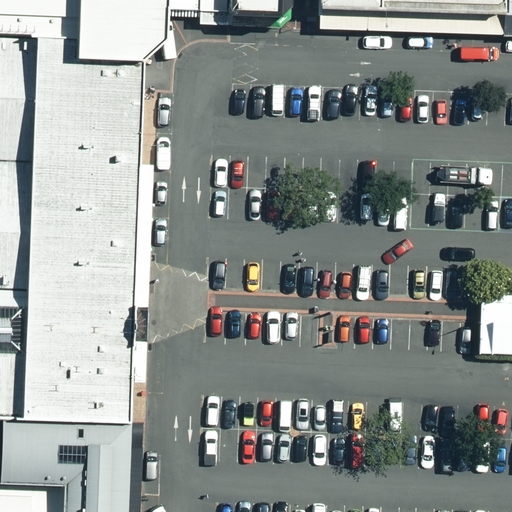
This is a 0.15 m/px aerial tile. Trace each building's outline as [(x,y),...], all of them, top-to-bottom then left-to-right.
[(0,0),(0,32),(78,35),(78,60),(143,63),(166,41),(167,13),(167,0),(0,0)] [(232,0),(167,0),(167,13),(232,16),(232,0)] [(232,0),(232,16),(281,18),(281,7),(281,0),(232,0)] [(281,0),(281,7),(281,18),(292,7),(292,0),(281,0)] [(381,12),(381,0),(318,0),(318,10),(381,12)] [(381,0),(381,12),(502,16),(502,0),(381,0)] [(511,0),(502,0),(502,16),(511,16),(511,0)] [(502,16),(381,12),(318,10),(318,29),(380,31),(501,35),(502,16)] [(511,16),(502,16),(501,35),(511,35),(511,16)] [(0,419),(130,423),(134,310),(136,250),(143,63),(78,60),(78,35),(0,32),(0,419)] [(480,321),(479,355),(511,356),(511,296),(481,295),(481,299),(480,309),(480,321)] [(0,419),(0,481),(64,485),(62,511),(126,511),(130,423),(0,419)] [(0,511),(62,511),(64,485),(0,481),(0,511)]
